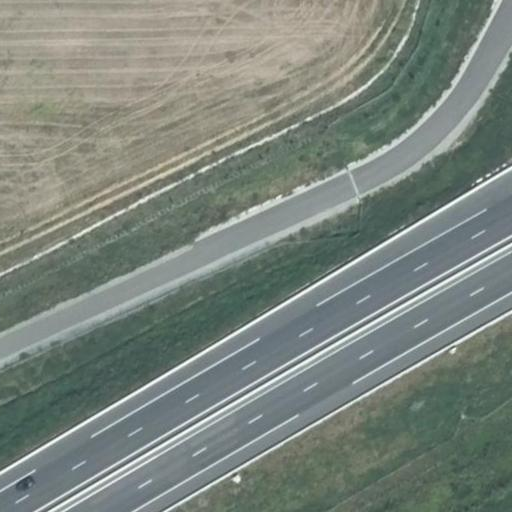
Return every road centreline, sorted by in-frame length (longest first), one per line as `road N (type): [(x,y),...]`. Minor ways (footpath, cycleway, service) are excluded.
road 1 (motorway): [(511,216),(2,511)]
road 2 (track): [(402,0),(371,48),(332,84),(0,248)]
road 3 (motorway): [(103,511),(511,273)]
